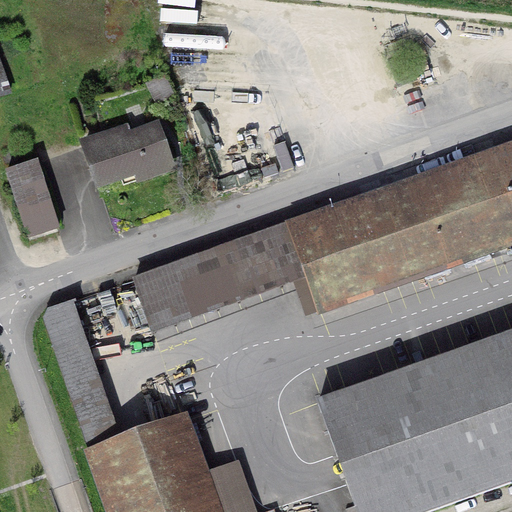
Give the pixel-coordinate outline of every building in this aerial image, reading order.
[(0,37),(0,97),(33,86),(15,32),(0,37)] [(83,150),(96,189),(131,177),(133,182),(169,170),(156,132),(135,139),(133,133),(83,150)] [(511,247),(511,149),(287,229),(306,283),(317,316),(511,247)] [(27,241),(56,231),(34,166),(5,176),(27,241)] [(306,283),(287,229),(132,284),(151,338),(306,283)] [(75,305),(42,316),(90,458),(123,447),(75,305)] [(511,337),(315,407),(352,511),(424,511),(511,481),(511,337)] [(123,447),(90,458),(109,511),(213,511),(182,425),(123,447)]
